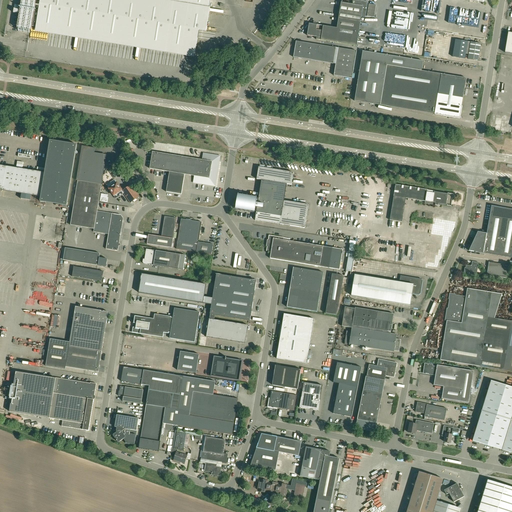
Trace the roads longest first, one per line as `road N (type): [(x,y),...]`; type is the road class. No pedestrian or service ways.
road 1 (unclassified): [(220,212),(156,203),(136,219),(100,441),(223,489),(231,486),(254,420)]
road 2 (unclassified): [(393,447),(414,345),(462,234),(473,174)]
road 3 (secondary): [(239,113),(0,74)]
road 4 (secondary): [(477,152),(239,113)]
road 5 (secondary): [(235,135),(473,174)]
road 6 (secondary): [(0,97),(235,135)]
road 7 (unclassified): [(254,420),(274,285),(220,212)]
road 8 (unclassified): [(477,152),(501,0)]
road 9 (unclassified): [(393,447),(254,420)]
road 10 (unclassified): [(239,113),(244,84),(310,0)]
road 11 (unclassified): [(511,471),(393,447)]
